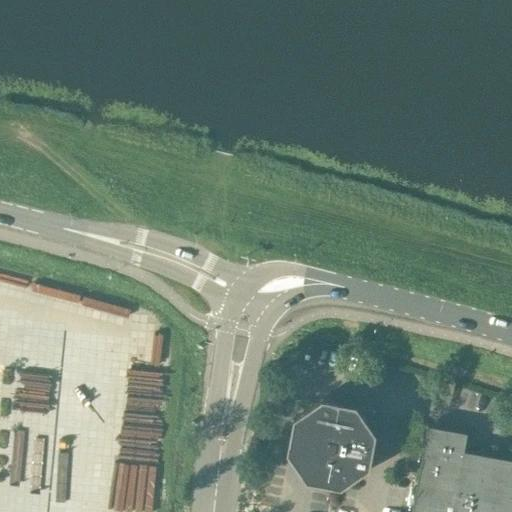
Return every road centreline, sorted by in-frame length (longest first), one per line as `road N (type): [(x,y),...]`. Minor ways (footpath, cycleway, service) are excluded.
road 1 (tertiary): [(258,302),(168,257),(0,211)]
road 2 (tertiary): [(511,331),(335,285),(292,282),(258,302)]
road 3 (unclassified): [(241,330),(213,511)]
